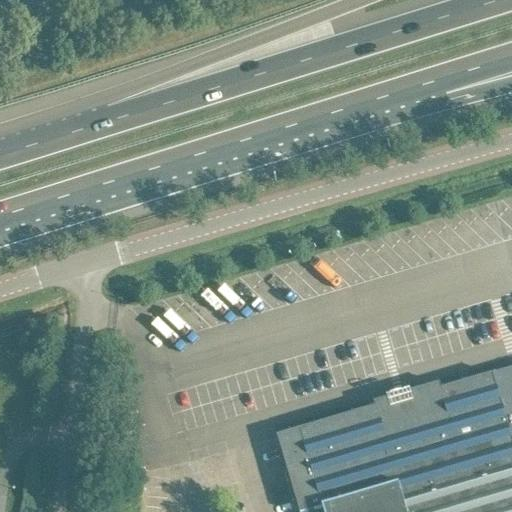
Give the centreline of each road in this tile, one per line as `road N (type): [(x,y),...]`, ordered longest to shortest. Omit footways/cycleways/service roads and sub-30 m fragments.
road 1 (motorway): [(0,216),(438,80)]
road 2 (unclassified): [(86,262),(511,141)]
road 3 (motorway): [(497,0),(106,121)]
road 4 (motorway): [(366,0),(106,121)]
road 5 (unclassified): [(60,511),(86,262)]
road 6 (unclassified): [(0,54),(171,0)]
